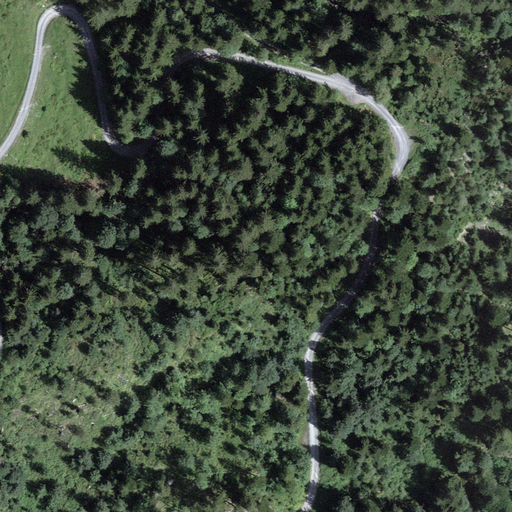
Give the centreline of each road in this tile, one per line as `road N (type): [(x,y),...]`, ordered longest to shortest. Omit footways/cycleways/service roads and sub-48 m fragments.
road 1 (track): [(304,511),(314,483),(311,346),(363,272),(402,145),(390,118),(366,95),(262,42),(204,0)]
road 2 (track): [(352,85),(197,48),(172,64),(147,141),(120,148),(108,134),(85,27),(75,13),(56,9),(45,18),(24,110),(0,153)]
